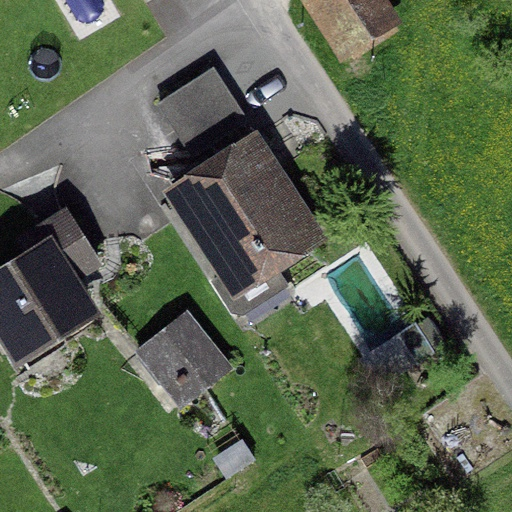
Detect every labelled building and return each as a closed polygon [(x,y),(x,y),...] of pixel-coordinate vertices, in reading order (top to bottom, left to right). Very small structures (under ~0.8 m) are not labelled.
[(299,0),(319,30),(366,0),(299,0)] [(366,0),(319,30),(340,62),(396,27),(379,0),(366,0)] [(208,73),(155,107),(172,133),(225,98),(208,73)] [(188,158),(241,123),(225,98),(172,133),(188,158)] [(242,147),(170,193),(224,277),(258,256),(269,272),(311,245),(283,200),(284,193),(281,185),(273,180),(264,181),(242,147)] [(63,284),(93,266),(62,216),(20,243),(31,260),(0,279),(0,334),(15,359),(83,315),(63,284)] [(181,317),(145,345),(189,400),(225,372),(181,317)] [(410,328),(396,337),(413,363),(426,354),(410,328)]
